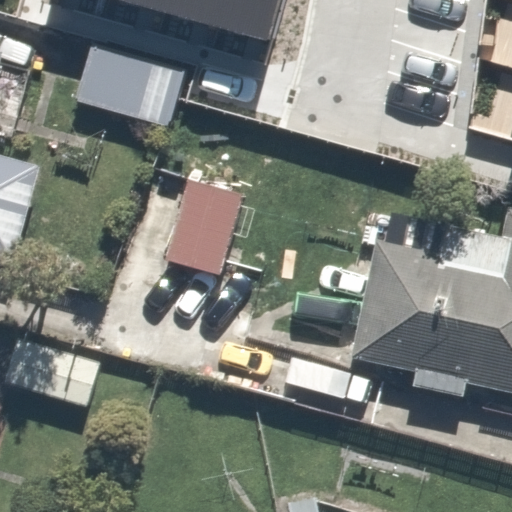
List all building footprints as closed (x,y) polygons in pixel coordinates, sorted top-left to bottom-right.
[(511,0),(353,0),(326,99),(511,151),(511,0)] [(179,76),(90,42),(68,98),(158,132),(179,76)] [(0,61),(2,53),(0,52),(0,260),(2,261),(34,148),(0,138),(0,61)] [(207,283),(238,192),(182,174),(152,265),(207,283)] [(511,207),(504,242),(371,211),(336,363),(511,403),(511,207)] [(103,356),(5,332),(0,351),(0,385),(90,408),(103,356)]
